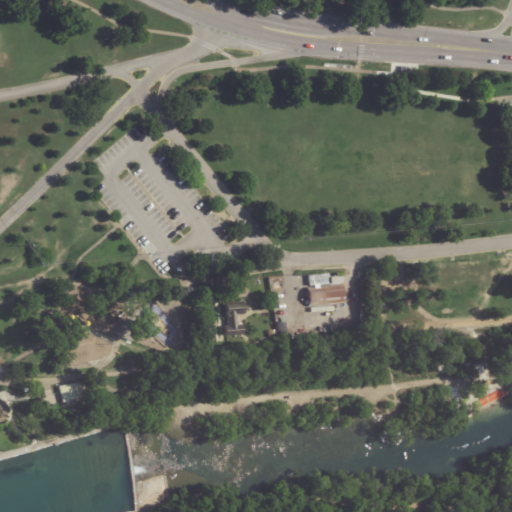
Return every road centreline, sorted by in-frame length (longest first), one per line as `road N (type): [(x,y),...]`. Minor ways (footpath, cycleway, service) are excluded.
road 1 (secondary): [(160,0),(312,45),(436,55),(458,48)]
road 2 (secondary): [(458,48),(440,38),(315,22)]
